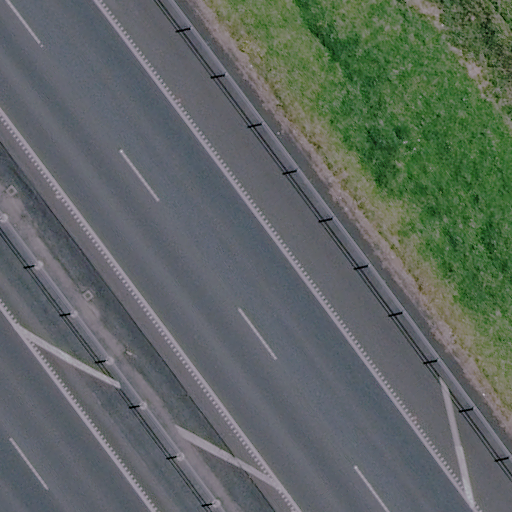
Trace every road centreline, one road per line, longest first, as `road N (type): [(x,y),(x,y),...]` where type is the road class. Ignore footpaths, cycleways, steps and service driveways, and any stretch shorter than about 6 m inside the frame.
road 1 (motorway): [(47,0),(405,511)]
road 2 (motorway): [(70,511),(0,413)]
